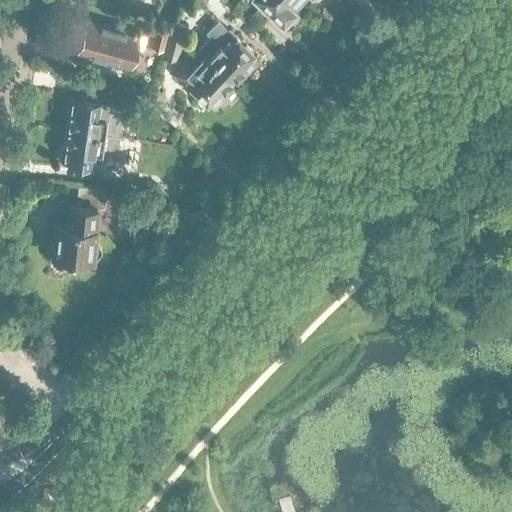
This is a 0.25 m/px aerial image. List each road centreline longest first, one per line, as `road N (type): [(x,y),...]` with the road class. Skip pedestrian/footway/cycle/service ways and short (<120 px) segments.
road 1 (tertiary): [(74,417),(472,0)]
road 2 (residential): [(0,119),(21,0)]
